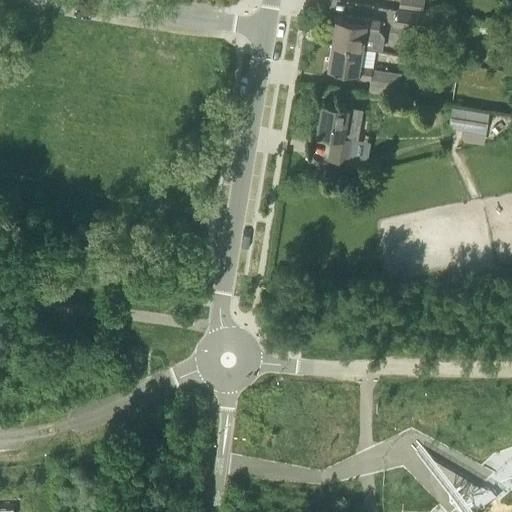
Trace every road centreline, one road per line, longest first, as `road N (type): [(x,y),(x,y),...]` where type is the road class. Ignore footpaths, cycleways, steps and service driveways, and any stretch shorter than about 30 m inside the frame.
road 1 (residential): [(266,31),(221,300),(223,338)]
road 2 (residential): [(0,438),(45,433),(207,366)]
road 3 (residential): [(266,31),(81,0)]
road 4 (unclassified): [(511,370),(366,368)]
